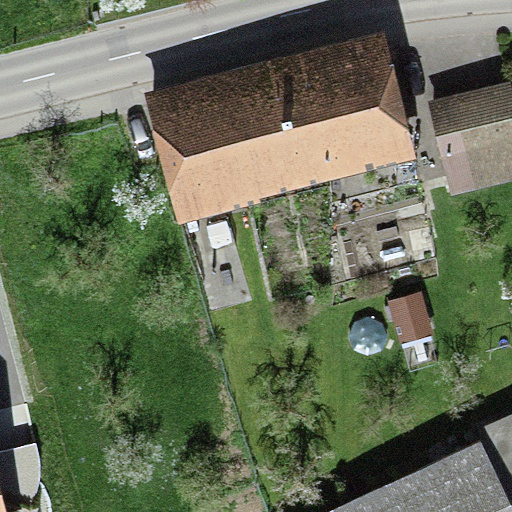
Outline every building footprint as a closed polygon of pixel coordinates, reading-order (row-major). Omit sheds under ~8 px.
[(406,110),(389,44),(275,74),(149,107),(173,201),(413,138),(406,110)] [(511,177),(511,85),(510,77),(428,97),(452,192),(511,177)] [(402,337),(433,329),(422,287),(391,295),(402,337)] [(482,436),(511,498),(511,409),(486,422),(491,431),(482,436)] [(313,511),(499,511),(511,506),(511,498),(482,436),(480,432),(313,511)] [(10,511),(0,467),(0,511),(10,511)]
